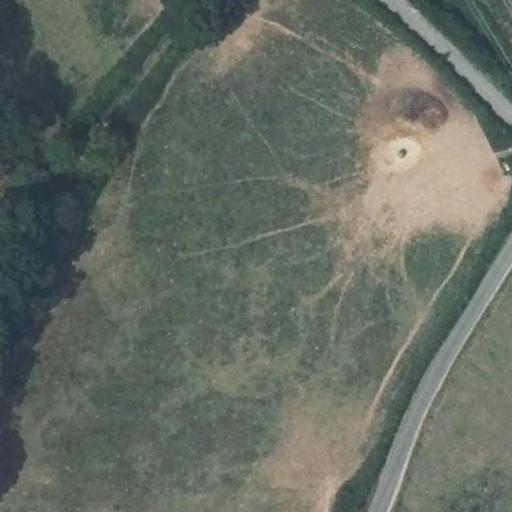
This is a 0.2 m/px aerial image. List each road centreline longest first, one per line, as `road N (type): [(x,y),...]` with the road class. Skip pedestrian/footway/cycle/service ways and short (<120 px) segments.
road 1 (unclassified): [(511,244),(411,406),(373,511)]
road 2 (unclassified): [(381,0),(511,125)]
